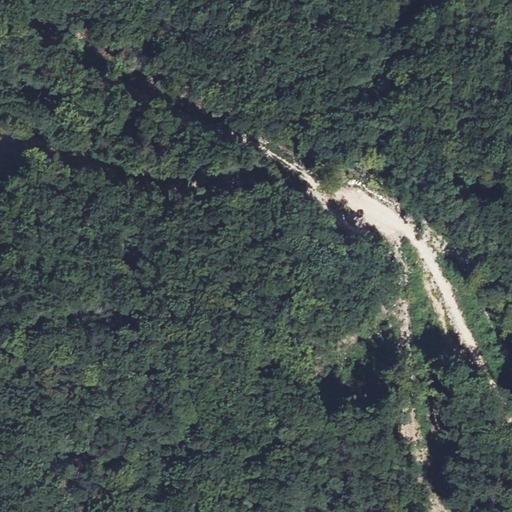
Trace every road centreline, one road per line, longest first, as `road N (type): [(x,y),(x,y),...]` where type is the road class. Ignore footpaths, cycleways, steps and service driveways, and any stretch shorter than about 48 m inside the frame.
road 1 (track): [(435,511),(424,483),(396,215),(108,76),(40,25),(22,0)]
road 2 (track): [(396,215),(440,272),(511,432)]
